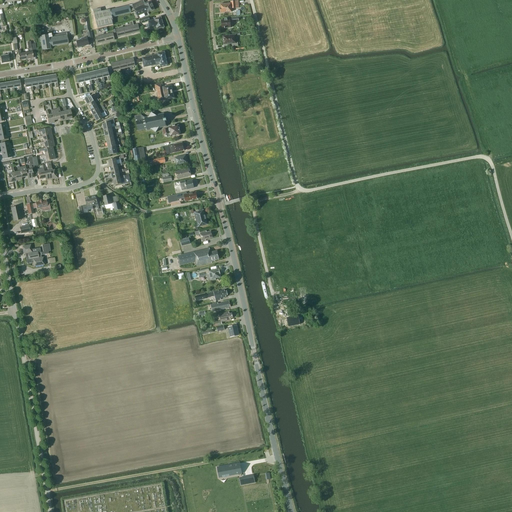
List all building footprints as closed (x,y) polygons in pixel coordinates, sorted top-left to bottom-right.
[(142,0),(132,4),(132,5),(135,10),(137,16),(148,12),(154,10),(151,1),(144,3),(143,0),(142,0)] [(238,8),(238,1),(230,1),(230,3),(219,4),(220,13),(231,12),(231,8),(238,8)] [(100,8),(93,10),(94,13),(97,28),(113,24),(112,19),(113,19),(113,17),(131,13),(131,12),(133,11),(131,5),(129,5),(110,10),(110,9),(101,12),(100,8)] [(161,17),(160,17),(155,19),(155,18),(154,19),(154,20),(150,21),(149,17),(141,19),(142,23),(148,21),(150,29),(156,28),(156,29),(157,29),(163,28),(164,28),(164,27),(161,17)] [(227,20),(227,19),(223,19),(223,20),(221,20),(221,28),(230,27),(230,19),(227,20)] [(134,25),(130,26),(132,34),(140,32),(138,24),(134,25)] [(130,26),(123,27),(125,35),(132,34),(130,26)] [(118,37),(125,35),(123,27),(116,29),(118,37)] [(47,35),(40,36),(42,50),(50,49),(50,47),(51,47),(51,46),(52,45),(53,46),(68,44),(67,36),(66,33),(51,36),(49,36),(48,36),(48,35),(47,35)] [(113,33),(104,35),(106,42),(114,40),(113,33)] [(97,44),(106,42),(104,35),(96,37),(97,44)] [(236,43),(235,35),(223,36),(224,45),(227,45),(227,44),(232,43),(232,46),(237,46),(237,43),(236,43)] [(88,38),(87,36),(84,37),(84,39),(76,41),(78,48),(89,45),(88,38)] [(29,52),(25,52),(26,59),(33,58),(32,51),(32,48),(29,48),(29,52)] [(26,59),(25,52),(21,53),(20,50),(17,50),(19,60),(26,59)] [(12,57),(11,51),(7,52),(8,55),(0,56),(2,63),(9,62),(9,58),(12,57)] [(167,65),(164,52),(157,53),(158,55),(142,58),(142,60),(143,65),(144,67),(159,64),(160,66),(167,65)] [(133,58),(126,60),(128,68),(135,66),(133,58)] [(119,62),(120,69),(128,68),(126,60),(119,62)] [(120,69),(119,62),(111,63),(113,71),(120,69)] [(103,77),(104,77),(108,76),(109,81),(111,80),(110,76),(109,76),(108,68),(101,70),(103,77)] [(103,77),(101,70),(95,71),(97,79),(98,79),(101,78),(102,82),(105,82),(104,77),(103,77)] [(97,79),(95,71),(89,73),(91,80),(92,80),(95,79),(96,84),(99,83),(98,79),(97,79)] [(91,80),(89,73),(82,74),(84,82),(85,82),(89,81),(90,85),(93,85),(92,80),(91,80)] [(51,83),(55,83),(56,87),(58,87),(57,82),(56,74),(49,76),(51,83)] [(84,82),(82,74),(76,76),(78,83),(83,82),(84,87),(86,86),(85,82),(84,82)] [(51,83),(49,76),(43,77),(44,84),(45,84),(49,84),(50,88),(52,88),(51,83)] [(44,84),(43,77),(37,78),(38,86),(39,85),(43,85),(43,89),(46,89),(45,84),(44,84)] [(38,86),(37,78),(30,79),(31,87),(33,86),(36,86),(37,90),(40,90),(39,85),(38,86)] [(33,91),(33,86),(31,87),(30,79),(24,80),(25,88),(30,87),(31,91),(33,91)] [(13,88),(14,88),(19,87),(19,90),(22,90),(21,86),(20,86),(20,80),(12,82),(13,88)] [(13,88),(12,82),(5,83),(6,89),(7,89),(12,88),(12,91),(15,91),(14,88),(13,88)] [(162,84),(162,83),(155,84),(158,101),(174,98),(171,85),(163,87),(162,84)] [(84,99),(87,105),(94,101),(94,100),(92,97),(96,95),(95,93),(91,95),(91,96),(90,96),(84,99)] [(94,101),(87,105),(90,110),(97,107),(97,106),(95,102),(99,101),(98,98),(94,100),(94,101)] [(104,110),(104,111),(105,110),(104,108),(103,108),(101,104),(97,106),(97,107),(90,110),(94,116),(100,112),(104,110)] [(64,111),(66,120),(72,119),(70,110),(66,111),(65,106),(63,107),(64,111)] [(60,119),(60,121),(66,120),(64,111),(60,112),(59,107),(57,108),(57,109),(58,110),(60,119)] [(54,121),(60,119),(58,110),(57,109),(51,110),(52,114),(54,121)] [(52,114),(48,115),(48,110),(45,111),(48,124),(54,123),(54,121),(52,114)] [(100,112),(94,116),(97,122),(104,118),(101,114),(105,112),(104,111),(104,110),(100,112)] [(155,115),(151,112),(148,117),(144,117),(141,115),(135,116),(136,122),(138,131),(146,129),(147,131),(151,130),(155,132),(158,128),(166,127),(165,121),(167,121),(166,118),(164,119),(163,113),(155,115)] [(102,124),(104,130),(112,128),(111,124),(115,123),(113,117),(109,119),(110,122),(102,124)] [(180,135),(178,125),(168,127),(168,129),(163,130),(164,134),(167,133),(167,137),(170,136),(170,137),(180,135)] [(113,135),(113,134),(112,130),(116,129),(115,127),(112,128),(104,130),(105,136),(113,135)] [(41,132),(42,136),(52,134),(50,128),(37,131),(37,133),(41,132)] [(7,131),(0,132),(0,140),(8,139),(7,131)] [(113,135),(105,136),(107,142),(114,141),(114,140),(113,136),(117,135),(117,133),(113,134),(113,135)] [(43,138),(44,142),(53,140),(52,134),(42,136),(38,137),(39,139),(43,138)] [(114,141),(107,142),(108,149),(116,147),(116,146),(115,142),(119,141),(118,139),(114,140),(114,141)] [(44,144),(45,148),(53,147),(55,146),(53,140),(44,142),(39,143),(40,145),(44,144)] [(9,142),(0,143),(0,144),(1,151),(10,149),(9,142)] [(169,145),(171,153),(175,152),(184,150),(182,142),(173,145),(169,145)] [(116,147),(108,149),(110,155),(117,153),(116,148),(120,147),(120,145),(116,146),(116,147)] [(138,148),(132,149),(135,162),(141,161),(138,148)] [(10,149),(1,151),(3,159),(12,157),(10,149)] [(55,159),(54,153),(44,155),(40,155),(41,158),(45,157),(46,161),(55,159)] [(187,162),(185,155),(175,158),(176,165),(187,162)] [(117,164),(116,160),(120,159),(120,157),(115,158),(116,159),(108,160),(110,167),(117,165),(117,164)] [(165,162),(164,157),(148,161),(149,166),(165,162)] [(14,172),(12,162),(10,162),(2,163),(3,166),(6,166),(6,167),(9,166),(9,165),(10,165),(12,173),(8,173),(10,182),(16,181),(14,172)] [(117,165),(110,167),(111,173),(119,171),(119,170),(118,166),(122,166),(121,163),(117,164),(117,165)] [(30,169),(26,170),(27,177),(27,179),(34,177),(33,172),(35,172),(34,164),(30,164),(29,164),(30,169)] [(49,166),(52,179),(58,178),(56,169),(52,170),(51,165),(49,166)] [(39,180),(45,178),(44,172),(43,168),(41,169),(37,169),(39,180)] [(119,171),(111,173),(112,179),(120,177),(120,176),(119,173),(123,172),(123,169),(119,170),(119,171)] [(191,175),(189,169),(176,172),(178,179),(191,175)] [(168,176),(168,174),(162,175),(163,183),(172,181),(171,176),(168,176)] [(124,175),(120,176),(120,177),(112,179),(114,185),(122,183),(121,179),(125,178),(124,175)] [(185,181),(180,182),(181,186),(182,191),(186,189),(194,188),(192,180),(185,182),(185,181)] [(186,193),(167,197),(169,203),(178,201),(178,199),(184,198),(185,201),(189,200),(190,201),(192,200),(197,199),(196,195),(195,195),(194,193),(186,194),(186,193)] [(111,204),(110,195),(103,196),(105,205),(111,204)] [(93,209),(92,205),(90,197),(85,198),(87,205),(82,206),(84,213),(88,212),(88,210),(93,209)] [(42,201),(42,200),(39,200),(39,202),(36,202),(36,203),(34,204),(35,209),(37,208),(38,208),(43,211),(50,210),(48,201),(46,201),(46,200),(42,201)] [(21,219),(18,206),(11,208),(14,221),(21,219)] [(207,224),(203,210),(194,213),(198,227),(207,224)] [(32,231),(31,225),(29,226),(29,225),(19,227),(20,233),(32,231)] [(200,233),(199,231),(194,232),(195,236),(200,234),(202,241),(205,241),(205,239),(212,238),(211,231),(206,232),(206,231),(200,233)] [(190,244),(189,238),(180,240),(182,246),(190,244)] [(50,251),(49,244),(42,245),(43,252),(40,252),(39,248),(31,249),(31,244),(22,246),(23,254),(25,253),(27,264),(33,263),(34,267),(44,265),(43,257),(41,257),(41,255),(48,254),(48,251),(50,251)] [(210,252),(209,248),(193,252),(178,256),(180,265),(196,261),(197,266),(211,263),(211,262),(214,261),(214,260),(219,259),(217,251),(210,252)] [(209,271),(208,268),(198,271),(199,273),(198,274),(199,278),(207,276),(208,281),(210,280),(211,281),(215,280),(215,279),(220,277),(219,274),(220,274),(219,269),(209,271)] [(307,287),(299,289),(303,304),(310,303),(307,287)] [(225,291),(224,290),(218,291),(213,292),(215,301),(220,300),(220,298),(226,297),(226,295),(227,295),(226,291),(225,291)] [(230,307),(229,301),(218,304),(217,303),(211,305),(212,309),(212,312),(218,310),(226,308),(230,307)] [(229,314),(229,312),(219,314),(221,321),(213,323),(214,326),(222,325),(221,322),(231,320),(230,318),(233,318),(232,313),(229,314)] [(297,315),(286,318),(287,319),(288,325),(288,326),(290,326),(299,324),(297,315)] [(239,335),(237,325),(228,327),(230,337),(239,335)] [(237,464),(219,467),(220,475),(229,474),(230,475),(241,473),(239,465),(237,465),(237,464)] [(254,482),(253,476),(251,476),(248,477),(247,477),(244,478),(244,477),(242,478),(243,484),(254,482)]
